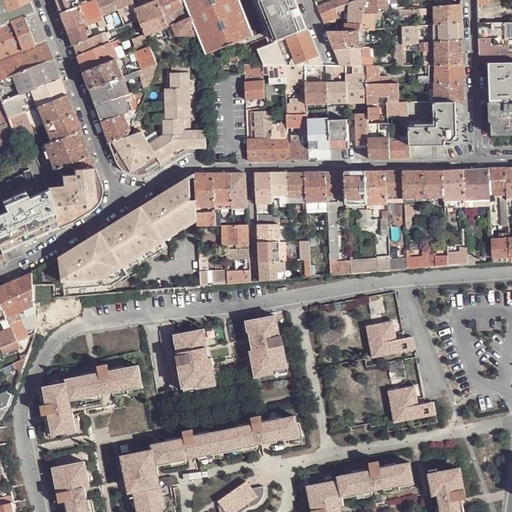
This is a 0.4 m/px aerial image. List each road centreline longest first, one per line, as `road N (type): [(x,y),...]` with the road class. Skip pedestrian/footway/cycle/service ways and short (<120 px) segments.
road 1 (residential): [(250,167),(478,162)]
road 2 (residential): [(120,203),(44,0)]
road 3 (residential): [(471,0),(478,162)]
road 4 (residential): [(120,203),(189,165),(250,167)]
road 5 (residential): [(0,273),(120,203)]
